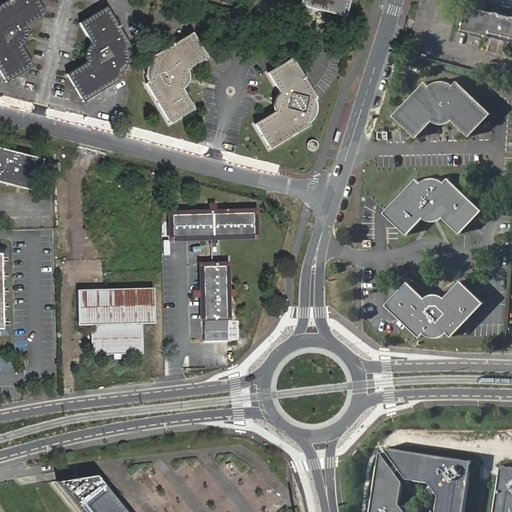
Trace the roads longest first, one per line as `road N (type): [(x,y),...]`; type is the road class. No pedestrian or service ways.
road 1 (unclassified): [(333,198),(0,112)]
road 2 (tertiary): [(0,454),(158,420),(222,412),(272,417)]
road 3 (tertiary): [(266,369),(222,388),(0,418)]
road 4 (tertiary): [(333,198),(396,0)]
road 5 (tertiary): [(511,366),(353,357)]
road 6 (tertiary): [(359,405),(389,393),(511,390)]
